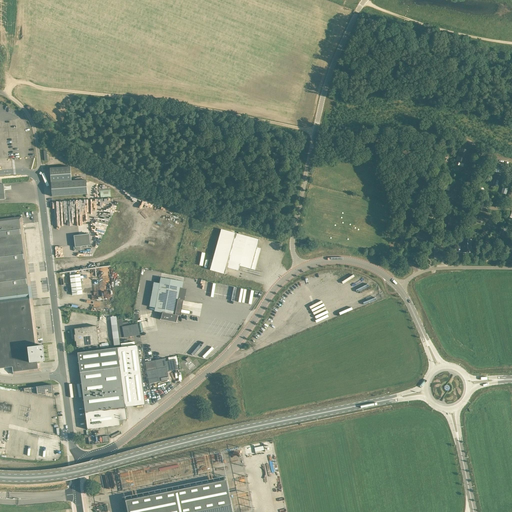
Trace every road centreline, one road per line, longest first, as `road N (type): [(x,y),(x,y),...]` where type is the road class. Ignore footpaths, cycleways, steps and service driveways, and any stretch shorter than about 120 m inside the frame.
road 1 (track): [(8,96),(23,80),(347,138),(395,125),(444,135)]
road 2 (primary): [(385,400),(67,475),(0,479)]
road 3 (unclassified): [(63,373),(33,126),(0,92)]
road 4 (unclassified): [(83,458),(111,447),(210,370),(301,267)]
road 5 (track): [(292,240),(162,203),(72,157),(33,126)]
road 6 (unclassified): [(301,267),(292,240),(325,85),(364,0)]
road 7 (track): [(386,276),(444,135)]
road 8 (unknown): [(49,266),(128,245),(162,203)]
road 9 (track): [(387,203),(511,208)]
